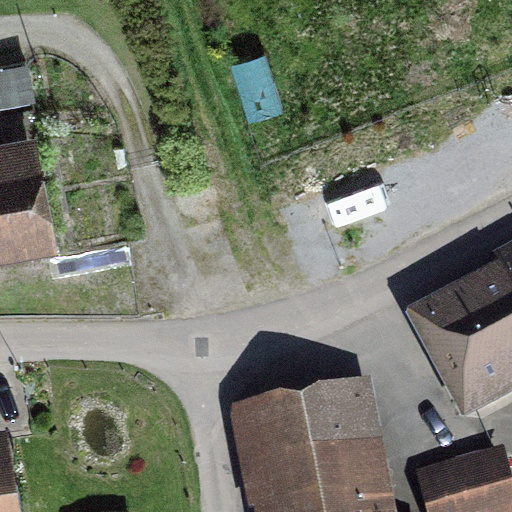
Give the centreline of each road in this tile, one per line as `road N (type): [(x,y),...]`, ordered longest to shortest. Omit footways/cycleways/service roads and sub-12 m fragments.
road 1 (track): [(291,330),(176,0)]
road 2 (unclassified): [(197,344),(291,330),(365,307),(511,234)]
road 3 (unclassified): [(0,341),(197,344)]
road 4 (residential): [(197,344),(216,511)]
